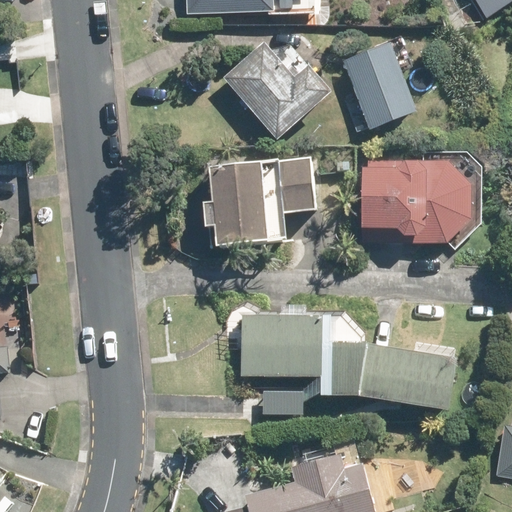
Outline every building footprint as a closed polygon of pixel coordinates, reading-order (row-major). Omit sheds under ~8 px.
[(183,0),(184,12),(269,11),(269,0),(183,0)] [(472,0),(483,16),(508,0),(472,0)] [(259,43),(219,77),(271,138),(326,91),(302,63),(287,76),(259,43)] [(386,44),(341,61),(366,127),(411,110),(386,44)] [(330,154),(329,170),(342,171),(344,155),(330,154)] [(356,166),(355,226),(359,226),(360,242),(439,243),(465,218),(466,184),(463,182),(473,172),(458,156),(447,167),(442,162),(364,161),(364,167),(356,166)] [(205,202),(197,202),(199,226),(210,225),(211,245),(277,239),(275,211),(309,209),(304,157),(202,165),(205,202)] [(0,178),(0,242),(15,239),(0,178)] [(315,377),(315,394),(351,394),(358,354),(358,341),(359,331),(344,316),(322,315),(238,315),(238,375),(315,377)] [(0,420),(7,420),(4,370),(19,369),(17,346),(2,347),(0,326),(0,420)] [(358,354),(351,394),(439,411),(449,358),(358,341),(358,354)] [(260,393),(260,415),(298,415),(298,393),(260,393)] [(511,426),(496,423),(487,474),(511,478),(511,426)] [(240,496),(243,506),(222,511),(368,511),(354,464),(339,468),(334,453),(285,468),(289,481),(240,496)] [(0,487),(1,489),(12,477),(0,465),(0,487)]
